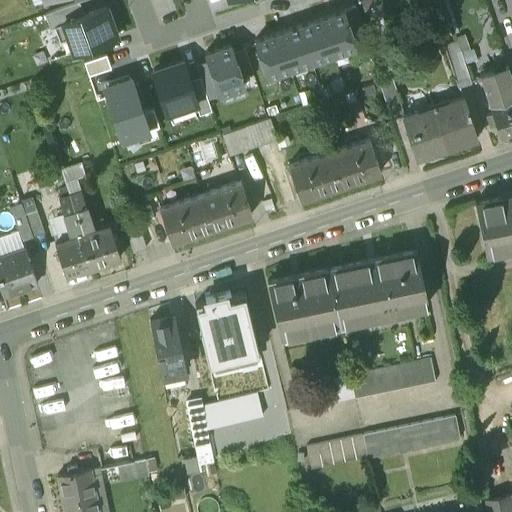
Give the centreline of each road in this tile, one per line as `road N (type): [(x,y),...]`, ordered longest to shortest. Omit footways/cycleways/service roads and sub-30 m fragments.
road 1 (residential): [(511,161),(0,333)]
road 2 (residential): [(33,511),(0,356)]
